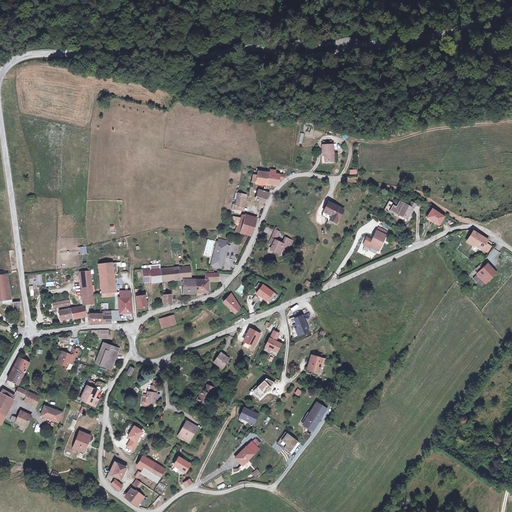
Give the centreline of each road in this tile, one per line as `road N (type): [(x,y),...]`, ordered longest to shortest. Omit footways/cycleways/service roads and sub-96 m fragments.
road 1 (tertiary): [(0,73),(34,53),(201,56),(358,45)]
road 2 (residential): [(336,178),(290,176),(271,196),(224,289),(130,327)]
road 3 (tertiary): [(511,249),(479,226),(456,228),(278,307)]
road 4 (tertiary): [(29,332),(0,113)]
road 5 (residential): [(154,511),(187,489),(275,489),(312,434)]
road 6 (residential): [(131,351),(111,386),(99,463),(102,480),(144,511)]
road 7 (residential): [(358,45),(287,40),(264,20),(206,0)]
road 8 (tertiary): [(278,307),(156,361),(131,351)]
road 9 (tertiary): [(358,45),(439,36),(511,9)]
road 10 (track): [(473,224),(414,192),(336,178)]
